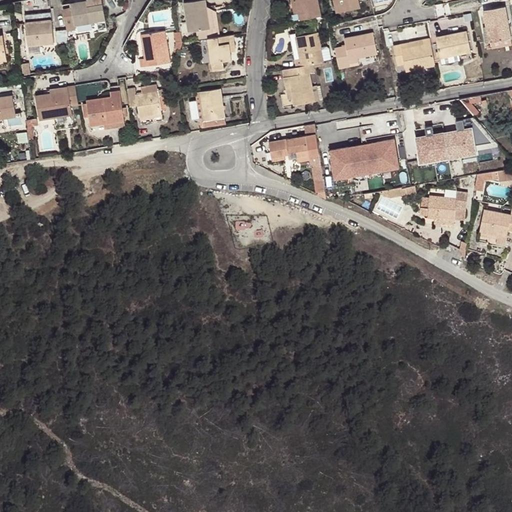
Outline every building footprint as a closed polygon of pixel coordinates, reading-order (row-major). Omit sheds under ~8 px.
[(63,0),(66,15),(66,17),(73,16),(74,21),(105,18),(102,0),(63,0)] [(213,22),(208,0),(186,0),(191,25),(213,22)] [(301,0),(305,19),(327,15),(324,0),(301,0)] [(364,9),(362,0),(337,0),(340,14),(364,9)] [(511,40),(511,29),(508,7),(484,11),(488,29),(483,30),(487,46),(511,40)] [(60,37),(69,35),(66,17),(66,15),(57,17),(60,37)] [(54,38),(51,17),(25,21),(28,41),(54,38)] [(94,22),(73,24),(74,32),(94,30),(94,22)] [(171,59),(165,27),(142,30),(144,43),(147,43),(149,53),(144,55),(146,64),(171,59)] [(324,62),(331,60),(325,30),(302,35),(305,55),(301,55),(302,65),(304,65),(309,64),(324,62)] [(474,52),(469,30),(438,36),(443,60),(474,52)] [(0,55),(8,54),(5,32),(0,32),(0,55)] [(337,46),(340,59),(341,65),(354,62),(353,56),(366,55),(383,52),(379,32),(349,37),(349,43),(337,46)] [(234,34),(208,38),(211,63),(232,60),(231,51),(236,51),(234,34)] [(437,64),(431,37),(423,39),(424,46),(404,50),(408,70),(437,64)] [(408,70),(404,50),(396,51),(400,72),(408,70)] [(297,66),(282,69),(284,77),(290,76),(293,96),(294,96),(295,106),(322,100),(318,85),(313,86),(310,72),(316,71),(315,66),(324,65),(324,62),(309,64),(304,65),(302,65),(297,66)] [(284,77),(288,97),(293,96),(290,76),(284,77)] [(80,107),(77,84),(69,85),(70,92),(52,95),(36,97),(40,121),(74,115),(73,108),(80,107)] [(70,92),(69,85),(50,88),(52,95),(70,92)] [(228,116),(223,85),(203,89),(208,119),(228,116)] [(140,88),(129,89),(132,108),(139,107),(143,118),(166,114),(163,92),(141,94),(140,88)] [(203,89),(195,91),(200,120),(208,119),(203,89)] [(128,121),(123,91),(112,92),(114,99),(102,101),(102,98),(88,100),(93,126),(128,121)] [(481,94),(460,97),(474,114),(480,108),(475,102),(482,101),(481,94)] [(0,97),(0,118),(18,115),(15,95),(0,97)] [(372,123),(358,125),(360,138),(401,131),(397,109),(370,113),(372,123)] [(305,133),(268,140),(270,150),(287,147),(289,156),(295,155),(308,153),(309,157),(310,164),(314,164),(321,162),(314,122),(303,124),(305,133)] [(427,132),(416,134),(419,151),(448,146),(445,128),(434,130),(433,123),(426,124),(427,132)] [(487,137),(486,125),(472,127),(472,138),(487,137)] [(398,162),(394,138),(376,141),(376,145),(348,150),(348,146),(329,149),(334,173),(351,170),(352,174),(381,169),(380,165),(398,162)] [(376,141),(348,146),(348,150),(376,145),(376,141)] [(448,146),(419,151),(420,156),(449,151),(448,146)] [(287,147),(270,150),(271,159),(289,156),(287,147)] [(314,164),(317,178),(324,177),(321,162),(314,164)] [(351,170),(334,173),(334,177),(338,178),(352,176),(353,177),(356,178),(360,178),(364,178),(368,177),(371,177),(375,175),(378,174),(382,172),(381,171),(396,168),(398,166),(398,162),(380,165),(381,169),(352,174),(351,170)] [(511,168),(500,171),(502,179),(511,177),(511,168)] [(496,171),(478,174),(475,188),(482,190),(484,181),(497,179),(496,171)] [(317,178),(316,179),(318,191),(326,190),(324,177),(317,178)] [(414,185),(404,186),(405,193),(415,192),(414,185)] [(402,187),(382,190),(383,196),(391,197),(403,195),(402,187)] [(453,206),(461,207),(464,193),(456,192),(455,197),(428,193),(428,195),(420,194),(417,211),(424,212),(424,216),(433,217),(450,219),(452,212),(453,206)] [(511,210),(490,207),(486,229),(502,232),(501,240),(510,242),(511,231),(511,210)]
